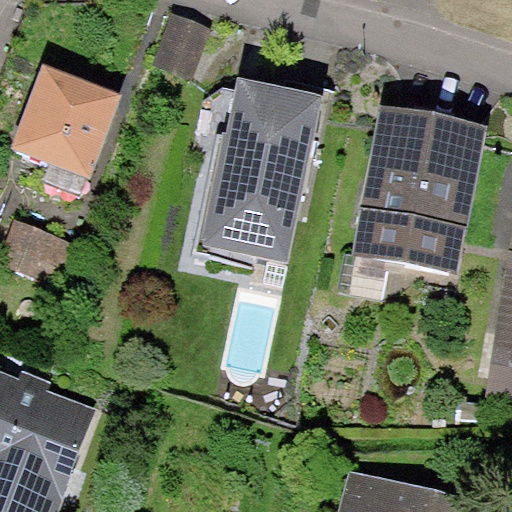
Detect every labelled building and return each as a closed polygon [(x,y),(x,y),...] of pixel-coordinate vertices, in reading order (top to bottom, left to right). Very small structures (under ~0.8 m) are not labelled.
[(205,36),(175,26),(161,68),(191,78),(205,36)] [(119,108),(47,82),(19,157),(91,183),(119,108)] [(319,122),(218,100),(186,246),(287,268),(319,122)] [(483,139),(380,120),(354,262),(457,281),(483,139)] [(64,251),(15,233),(2,267),(51,285),(64,251)] [(511,259),(509,259),(492,362),(511,365),(511,259)] [(58,511),(93,419),(0,383),(0,511),(58,511)] [(460,511),(352,481),(343,511),(460,511)]
